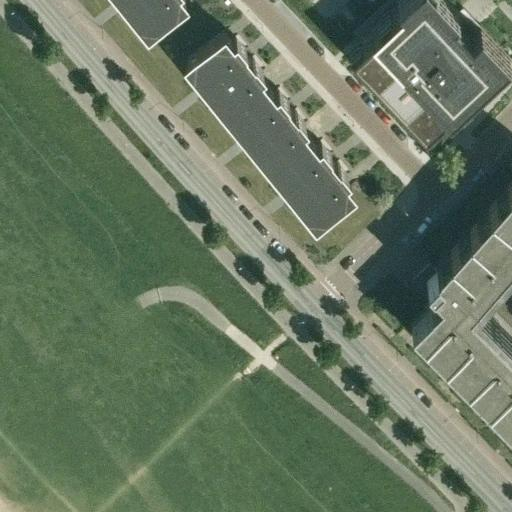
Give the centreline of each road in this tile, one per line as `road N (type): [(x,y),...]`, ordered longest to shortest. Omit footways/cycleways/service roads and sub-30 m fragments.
road 1 (tertiary): [(313,308),(35,0)]
road 2 (tertiary): [(511,511),(313,308)]
road 3 (residential): [(438,194),(251,0)]
road 4 (residential): [(331,290),(438,194)]
